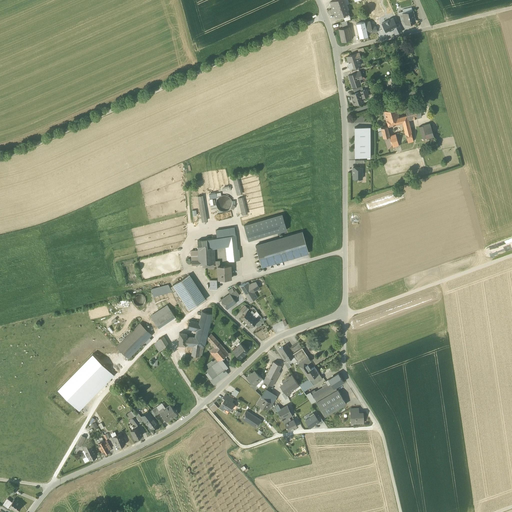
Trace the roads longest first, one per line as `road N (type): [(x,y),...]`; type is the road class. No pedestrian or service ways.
road 1 (track): [(324,15),(0,156)]
road 2 (residential): [(264,346),(213,299),(157,336),(100,399),(48,487)]
road 3 (residential): [(201,404),(239,445),(379,427),(343,370),(344,312)]
road 4 (residential): [(344,312),(345,116),(336,51)]
road 5 (unclassified): [(336,51),(511,8)]
road 6 (unclassified): [(511,255),(344,312)]
road 7 (residential): [(48,487),(174,428),(201,404)]
